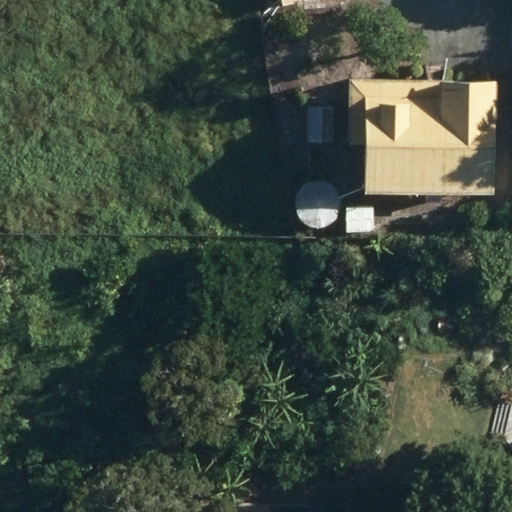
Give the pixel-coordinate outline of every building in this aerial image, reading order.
[(342,82),(342,142),(354,142),(354,190),(484,190),(484,80),(444,79),(445,67),(428,67),(428,82),(342,82)] [(305,107),(305,140),(330,139),(330,107),(305,107)] [(308,149),(307,175),(330,175),(331,150),(308,149)] [(343,230),(370,230),(370,205),(343,205),(343,230)] [(286,511),(288,503),(272,500),(270,511),(286,511)]
